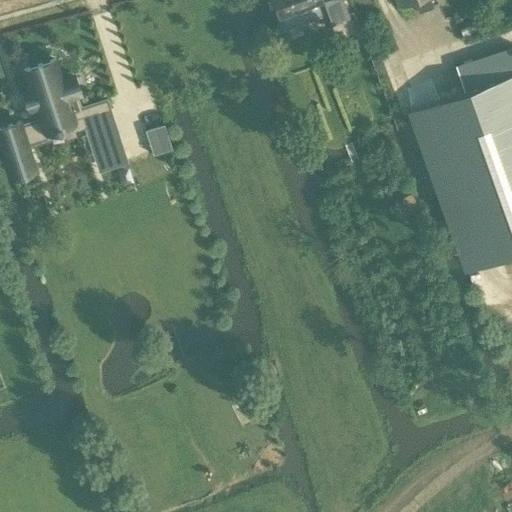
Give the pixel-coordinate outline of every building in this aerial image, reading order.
[(269,0),(272,8),(275,7),(277,13),(278,13),(283,25),(301,19),(319,12),(323,23),(346,15),(339,0),(269,0)] [(394,0),(397,6),(412,0),(414,0),(419,12),(433,7),(430,0),(394,0)] [(511,47),(511,43),(454,63),(463,89),(482,83),(493,79),(498,95),(511,90),(511,47)] [(19,120),(0,126),(0,141),(10,172),(34,164),(27,143),(45,136),(43,128),(82,115),(99,169),(126,160),(105,97),(79,106),(75,94),(77,93),(71,74),(60,77),(54,58),(23,67),(30,87),(25,89),(31,108),(36,106),(39,117),(21,123),(19,120)] [(468,106),(511,227),(511,90),(498,95),(468,106)] [(162,124),(144,129),(152,152),(169,147),(162,124)] [(400,198),(387,203),(394,219),(407,214),(417,209),(410,193),(400,198)]
